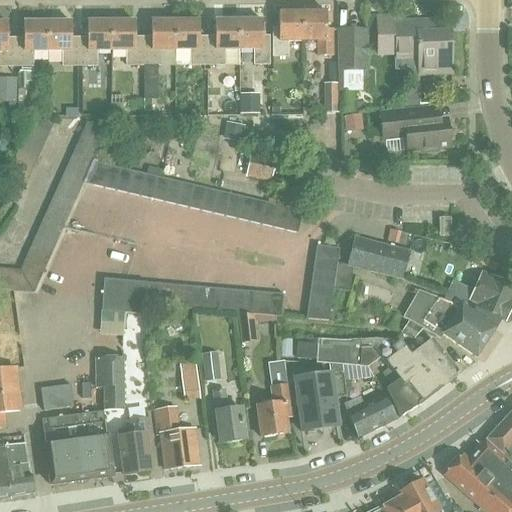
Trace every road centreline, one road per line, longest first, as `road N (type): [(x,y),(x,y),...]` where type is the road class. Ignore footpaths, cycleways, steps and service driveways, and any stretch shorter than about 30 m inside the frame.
road 1 (secondary): [(188,505),(332,481),(389,457),(511,381)]
road 2 (residential): [(327,187),(397,198),(465,196),(511,173)]
road 3 (residential): [(509,153),(492,93),(490,0)]
